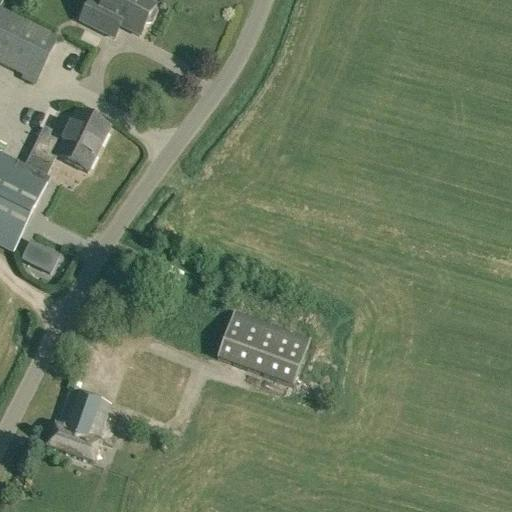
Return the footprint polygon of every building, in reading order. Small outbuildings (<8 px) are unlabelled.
[(155,6),(142,0),(104,0),(98,14),(87,9),(80,22),(103,34),(109,23),(113,25),(114,23),(140,37),(146,25),(151,24),(156,14),(154,10),(155,6)] [(0,64),(36,83),(58,39),(0,9),(0,64)] [(57,155),(64,159),(63,162),(87,174),(109,129),(76,113),(57,155)] [(0,155),(0,246),(12,252),(49,180),(47,179),(64,139),(45,130),(25,168),(0,155)] [(29,242),(19,260),(49,275),(58,256),(29,242)] [(179,284),(183,276),(171,269),(166,278),(179,284)] [(293,388),(310,342),(234,315),(217,361),(293,388)] [(134,347),(114,389),(172,416),(192,373),(134,347)] [(98,440),(110,406),(69,392),(57,425),(55,424),(46,449),(94,465),(102,442),(98,440)]
